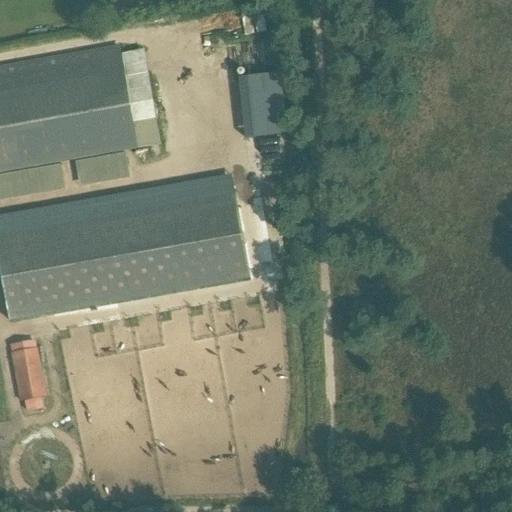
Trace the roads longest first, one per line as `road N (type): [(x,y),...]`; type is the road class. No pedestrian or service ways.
road 1 (track): [(511,485),(334,496),(312,0)]
road 2 (track): [(334,496),(9,511)]
